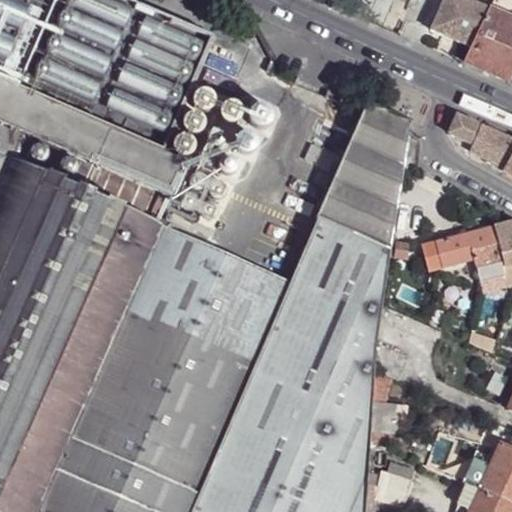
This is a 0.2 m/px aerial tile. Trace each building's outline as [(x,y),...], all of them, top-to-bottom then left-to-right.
[(0,0),(0,511),(37,511),(162,227),(189,165),(160,153),(190,84),(210,37),(125,0),(0,0)] [(470,50),(489,9),(469,0),(445,0),(430,31),(470,50)] [(463,64),(507,83),(511,73),(511,19),(489,9),(470,50),(463,64)] [(245,107),(190,84),(160,153),(189,165),(162,227),(203,246),(229,187),(213,180),(245,107)] [(316,219),(388,253),(408,137),(410,125),(365,106),(316,219)] [(449,134),(470,146),(480,126),(458,116),(449,134)] [(471,154),(504,172),(511,157),(511,139),(484,127),(471,154)] [(404,197),(402,215),(418,217),(420,199),(404,197)] [(289,284),(206,481),(272,511),(366,511),(367,511),(367,497),(368,483),(371,441),(372,431),(373,401),(374,388),(374,374),(374,373),(375,350),(382,309),(388,253),(316,219),(315,222),(289,284)] [(507,265),(511,263),(511,221),(496,225),(505,259),(507,265)] [(475,259),(477,268),(478,284),(502,275),(503,260),(505,259),(496,225),(434,242),(441,268),(475,259)] [(193,511),(206,481),(289,284),(203,246),(162,227),(37,511),(193,511)] [(407,247),(397,246),(394,260),(405,261),(407,247)] [(502,277),(505,289),(511,287),(511,263),(507,265),(505,266),(502,277)] [(482,285),(481,296),(505,289),(502,277),(482,285)] [(378,345),(376,374),(391,379),(399,382),(408,359),(378,345)] [(386,394),(391,381),(391,380),(374,374),(374,388),(386,394)] [(407,407),(373,401),(372,431),(391,433),(404,434),(407,407)] [(372,431),(371,441),(390,449),(391,433),(372,431)] [(511,449),(500,445),(480,491),(511,505),(511,449)] [(416,471),(391,463),(388,473),(413,482),(416,471)] [(403,508),(413,482),(388,473),(383,472),(379,487),(376,500),(378,500),(403,508)] [(193,511),(272,511),(206,481),(193,511)] [(379,487),(368,483),(367,497),(376,500),(379,487)] [(459,505),(471,511),(480,491),(473,487),(468,485),(459,505)] [(511,511),(511,505),(480,491),(471,511),(470,511),(511,511)] [(367,511),(369,511),(376,511),(378,500),(376,500),(367,497),(367,511)]
